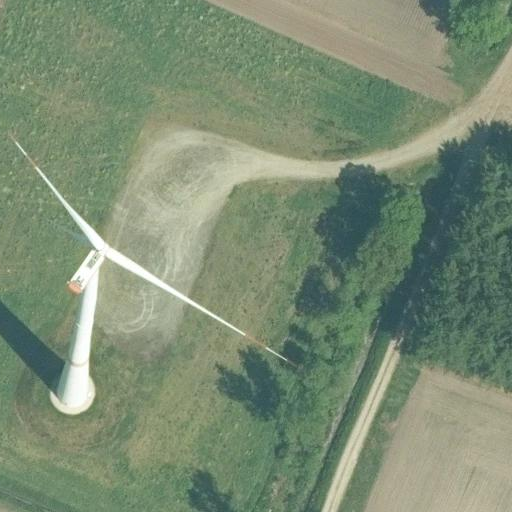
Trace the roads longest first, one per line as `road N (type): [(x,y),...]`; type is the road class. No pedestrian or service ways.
road 1 (track): [(326,511),(511,57)]
road 2 (track): [(489,113),(429,148),(360,170),(201,173),(131,307)]
